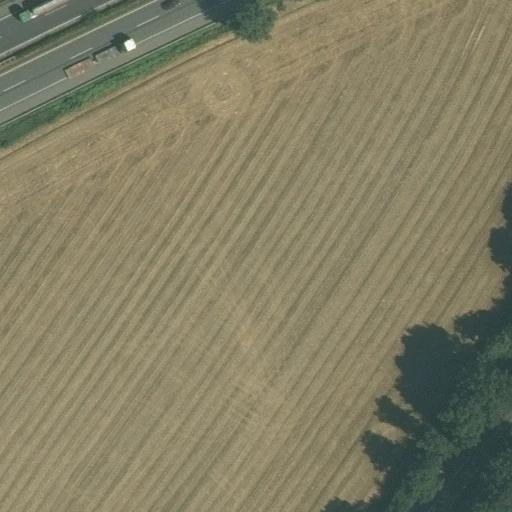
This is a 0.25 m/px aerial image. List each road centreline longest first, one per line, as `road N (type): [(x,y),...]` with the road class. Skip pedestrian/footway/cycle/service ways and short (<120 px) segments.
road 1 (motorway): [(0,97),(198,0)]
road 2 (tertiary): [(511,397),(431,511)]
